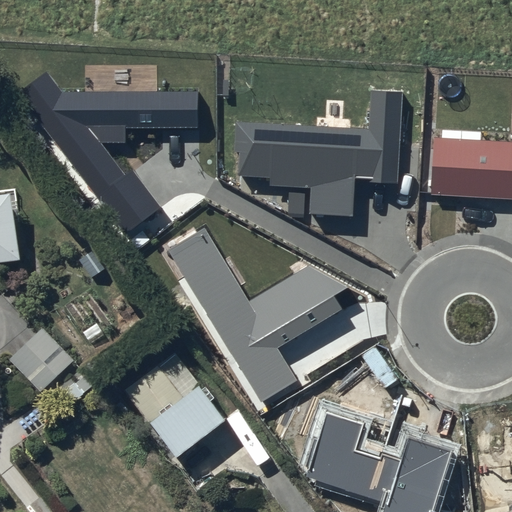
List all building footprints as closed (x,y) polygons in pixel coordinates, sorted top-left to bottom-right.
[(46,72),(15,96),(125,238),(164,208),(132,168),(125,173),(102,143),(125,143),(125,126),(196,126),(196,92),(62,93),(46,72)] [(233,119),(231,151),(240,152),(238,175),(272,177),(271,185),(310,188),(308,215),(352,218),(355,176),(373,177),(373,180),(398,182),(405,90),(369,88),(367,128),(233,119)] [(511,143),(435,139),(431,196),(511,200),(511,143)] [(0,269),(20,267),(16,225),(20,225),(16,189),(0,190),(0,269)] [(204,228),(166,251),(260,404),(298,380),(278,348),(356,300),(348,287),(309,266),(249,302),(204,228)] [(41,331),(9,362),(40,394),(72,363),(41,331)] [(159,367),(123,393),(175,466),(226,430),(176,361),(162,371),(159,367)] [(363,425),(327,413),(306,478),(385,504),(382,511),(432,511),(452,451),(408,436),(400,461),(356,446),(363,425)]
